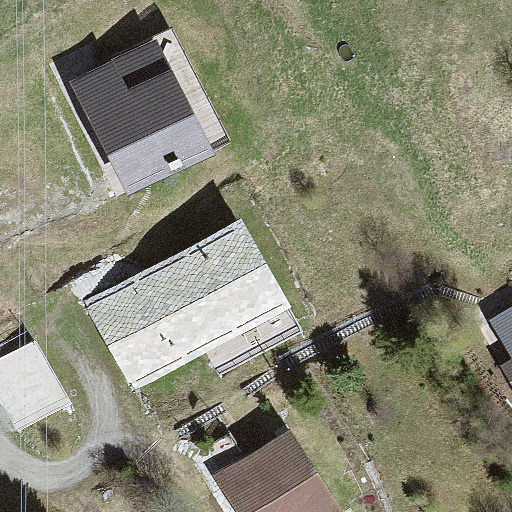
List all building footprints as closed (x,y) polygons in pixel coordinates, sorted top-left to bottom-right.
[(153,27),(68,71),(126,182),(210,138),(153,27)] [(217,216),(75,301),(130,391),(271,305),(217,216)] [(511,299),(477,322),(511,381),(502,390),(511,404),(511,299)] [(21,342),(0,353),(0,421),(10,438),(61,408),(21,342)] [(266,429),(198,473),(223,511),(318,511),(320,511),(266,429)]
